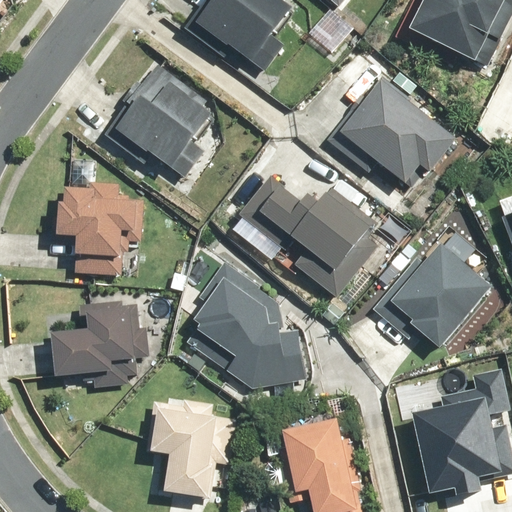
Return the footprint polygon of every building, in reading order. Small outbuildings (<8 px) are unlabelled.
[(284,0),(208,0),(185,31),(259,86),(288,48),(275,38),(295,12),(282,3),(284,0)] [(330,0),(341,8),(347,0),(330,0)] [(511,0),(415,0),(397,39),(454,67),(459,57),(478,66),(479,64),(489,69),(511,20),(511,0)] [(208,102),(154,64),(104,134),(148,166),(154,157),(188,181),(208,152),(195,143),(215,116),(204,108),(208,102)] [(382,78),(329,141),(370,176),(380,165),(406,186),(422,167),(431,175),(459,143),(382,78)] [(270,179),(241,216),(287,253),(296,243),(308,252),(295,267),(338,301),(381,248),(368,238),(379,224),(334,189),(321,205),(310,197),(303,205),(270,179)] [(66,198),(62,197),(60,239),(78,240),(77,276),(123,278),(123,254),(130,255),(131,242),(144,243),(146,201),(131,200),(131,197),(120,197),(121,185),(93,184),(92,191),(66,190),(66,198)] [(511,216),(503,220),(511,243),(511,216)] [(494,289),(443,246),(426,266),(417,258),(372,312),(407,342),(418,329),(442,350),(494,289)] [(261,287),(226,263),(204,296),(212,301),(196,324),(202,329),(199,334),(238,360),(229,373),(254,390),(307,381),(299,332),(282,335),(280,303),(260,290),(261,287)] [(83,332),(53,335),(58,380),(65,379),(66,389),(96,386),(96,389),(129,386),(129,378),(139,377),(137,360),(150,359),(147,329),(141,330),(139,306),(123,308),(123,303),(80,308),(83,332)] [(418,412),(435,491),(451,487),(453,494),(489,486),(487,476),(511,470),(511,432),(510,423),(511,422),(511,397),(505,362),(474,368),(478,386),(445,393),(448,406),(418,412)] [(347,394),(319,399),(324,423),(351,419),(347,394)] [(168,406),(155,404),(148,454),(172,457),(167,495),(212,501),(218,464),(232,466),(238,421),(214,418),(216,405),(169,399),(168,406)] [(343,441),(339,421),(285,434),(299,495),(311,492),(315,511),(363,511),(359,492),(363,491),(352,439),(343,441)]
